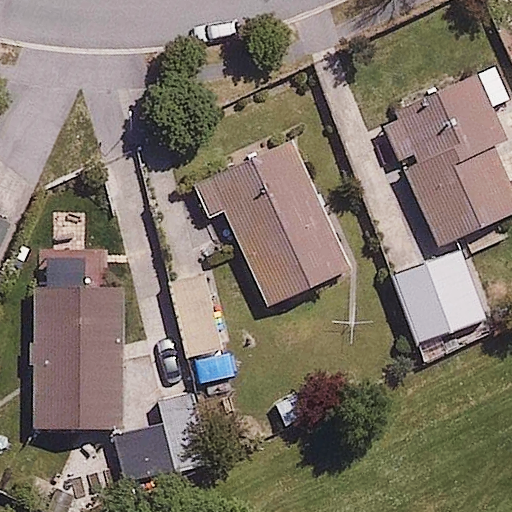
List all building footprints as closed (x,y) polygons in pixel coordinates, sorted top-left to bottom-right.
[(511,92),(511,90),(499,60),(379,111),(436,244),(511,211),(511,146),(493,101),(511,92)] [(293,134),(199,177),(216,214),(227,209),(269,300),(352,262),(293,134)] [(0,258),(16,220),(0,213),(0,258)] [(430,255),(388,270),(413,340),(455,325),(430,255)] [(211,270),(172,277),(187,352),(225,345),(211,270)] [(131,284),(35,281),(32,423),(127,425),(131,284)] [(301,386),(271,400),(285,428),(315,413),(301,386)]
